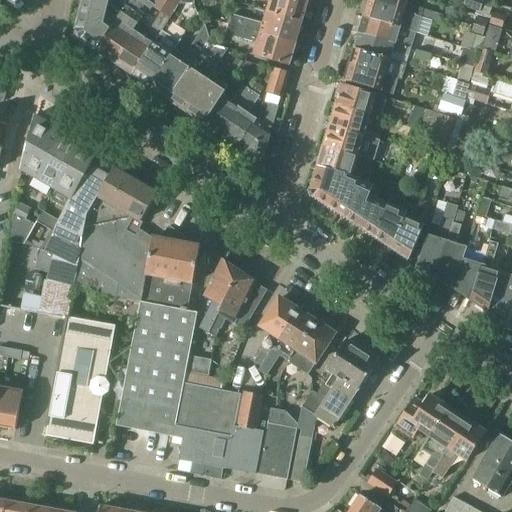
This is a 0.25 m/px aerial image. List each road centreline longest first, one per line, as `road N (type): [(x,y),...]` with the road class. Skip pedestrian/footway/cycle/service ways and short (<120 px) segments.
road 1 (residential): [(438,330),(317,500),(285,509),(0,458)]
road 2 (residential): [(269,222),(29,59)]
road 3 (residential): [(334,0),(269,222)]
road 4 (residential): [(438,330),(269,222)]
